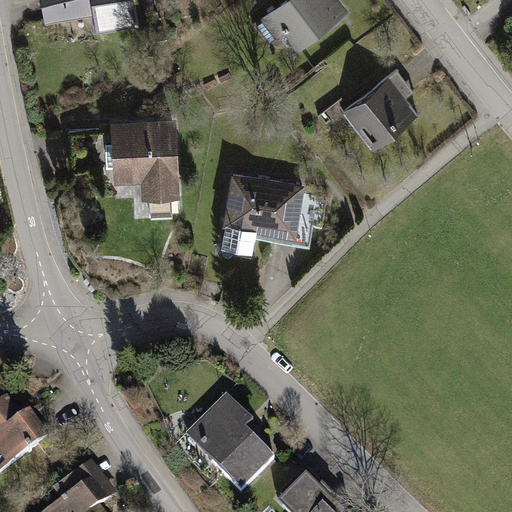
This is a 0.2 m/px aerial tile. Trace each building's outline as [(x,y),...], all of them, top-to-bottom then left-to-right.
[(133,29),(128,0),(43,0),(49,32),(95,24),(97,35),(133,29)] [(300,51),(352,17),(340,0),(289,0),(262,18),(278,42),(289,35),(300,51)] [(348,111),(375,149),(420,116),(410,101),(416,97),(399,74),(348,111)] [(181,196),(177,122),(111,125),(113,177),(146,176),(147,198),(181,196)] [(309,188),(234,175),(225,227),(301,240),(309,188)] [(235,486),(270,453),(243,423),(251,415),(228,390),(184,430),(235,486)] [(0,401),(0,472),(50,433),(26,403),(11,415),(0,401)] [(118,495),(90,461),(74,475),(80,482),(44,511),(106,511),(103,508),(118,495)] [(339,511),(297,472),(273,497),(288,511),(339,511)]
